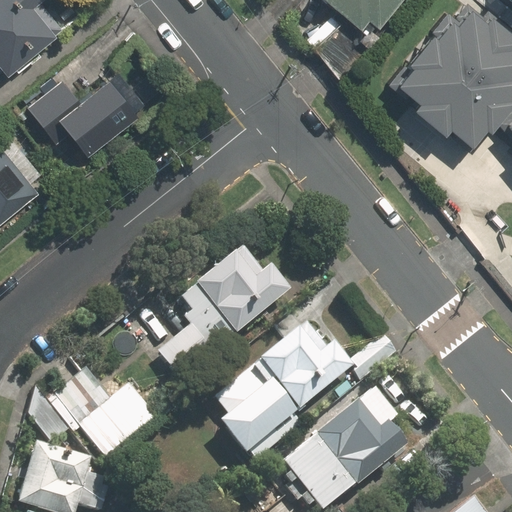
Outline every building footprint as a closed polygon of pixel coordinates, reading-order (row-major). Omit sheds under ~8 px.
[(31,0),(0,0),(0,71),(53,29),(31,1),(31,0)] [(306,0),(353,39),(358,32),(365,38),(369,33),(372,36),(402,0),(306,0)] [(415,97),(410,103),(442,129),(447,123),(468,139),(482,122),(487,126),(511,95),(511,94),(509,92),(511,89),(511,27),(487,7),(482,14),(467,1),(453,18),(448,14),(435,30),(430,26),(406,56),(410,59),(394,79),(415,97)] [(332,35),(315,49),(341,80),(358,67),(332,35)] [(69,125),(86,146),(148,96),(133,77),(119,88),(105,71),(78,91),(61,70),(29,97),(59,133),(69,125)] [(511,132),(511,142),(511,144),(511,145),(511,106),(499,117),(511,132)] [(0,210),(35,182),(0,138),(0,210)] [(213,345),(288,284),(268,260),(262,265),(241,240),(194,278),(197,281),(181,293),(192,307),(186,312),(213,345)] [(288,322),(249,354),(252,358),(211,391),(228,411),(220,418),(243,447),(346,363),(324,336),(316,342),(297,319),(290,324),(288,322)] [(343,357),(358,375),(389,351),(373,333),(343,357)] [(97,463),(134,434),(79,365),(42,395),(97,463)] [(349,398),(347,396),(304,430),(306,432),(274,458),(314,508),(398,441),(381,420),(390,413),(367,384),(349,398)] [(64,426),(34,388),(24,421),(43,441),(64,426)] [(32,441),(16,502),(53,511),(73,511),(76,503),(95,509),(105,471),(84,466),(87,456),(32,441)] [(484,511),(471,494),(447,511),(484,511)]
